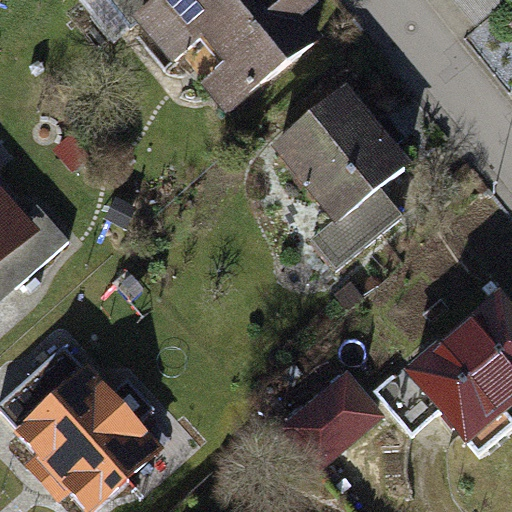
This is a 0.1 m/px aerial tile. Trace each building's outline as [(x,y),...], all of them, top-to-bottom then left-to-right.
[(118,0),(134,19),(148,8),(158,0),(118,0)] [(158,0),(148,8),(228,107),(321,32),(307,14),(323,0),(158,0)] [(460,0),(482,24),(508,0),(460,0)] [(427,165),(359,88),(287,151),(355,228),(427,165)] [(0,180),(0,265),(42,228),(0,180)] [(511,429),(511,314),(432,383),(489,449),(511,429)] [(92,356),(8,429),(81,511),(94,511),(171,445),(92,356)]
